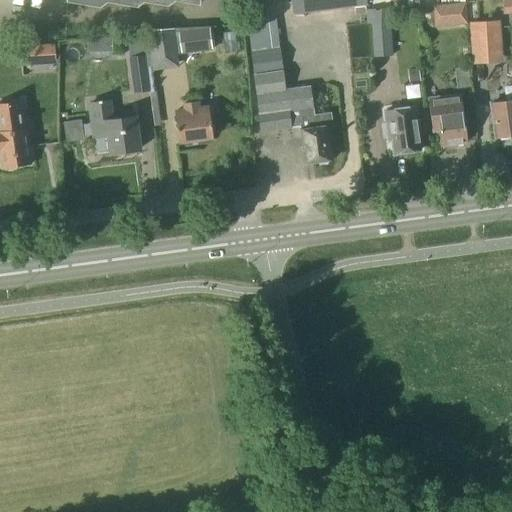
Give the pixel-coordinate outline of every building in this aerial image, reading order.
[(364,10),(364,6),(366,6),(365,0),(289,0),(292,15),(354,7),(355,12),(364,10)] [(433,28),(467,25),(465,4),(431,7),(433,28)] [(273,16),(247,20),(255,75),(262,131),(291,127),(291,126),(300,125),(301,129),(300,129),(305,164),(316,162),(319,166),(326,165),(329,160),(331,160),(327,128),(332,127),(330,114),(313,116),(309,87),(284,90),(282,72),(273,16)] [(471,65),(502,63),(499,21),(468,23),(471,65)] [(390,23),(370,24),(372,58),(392,57),(390,23)] [(174,33),(177,55),(212,50),(209,28),(174,33)] [(151,55),(151,42),(150,38),(126,42),(129,57),(127,58),(129,70),(150,67),(149,55),(151,55)] [(111,39),(99,39),(99,53),(112,52),(111,39)] [(20,46),(21,66),(38,65),(37,45),(20,46)] [(407,69),(409,82),(418,80),(416,68),(407,69)] [(456,90),(470,89),(467,68),(454,69),(456,90)] [(399,105),(411,102),(402,70),(390,74),(399,105)] [(160,80),(161,96),(189,95),(188,79),(160,80)] [(509,140),(511,135),(511,85),(503,87),(505,101),(491,103),(495,137),(497,137),(500,141),(509,140)] [(460,94),(427,98),(432,132),(440,131),(442,146),(444,145),(446,149),(456,147),(458,144),(467,142),(463,111),(463,112),(460,94)] [(114,120),(111,100),(89,103),(97,156),(139,150),(134,110),(121,112),(122,118),(114,120)] [(24,130),(20,102),(0,104),(0,150),(1,151),(3,168),(5,167),(8,171),(13,170),(14,166),(29,164),(25,130),(24,130)] [(199,108),(198,102),(182,104),(183,110),(174,111),(178,142),(197,139),(200,143),(210,141),(211,138),(213,137),(209,106),(199,108)] [(420,150),(415,122),(413,107),(385,111),(387,124),(389,141),(393,141),(395,154),(420,150)] [(65,143),(83,140),(80,121),(62,123),(65,143)]
